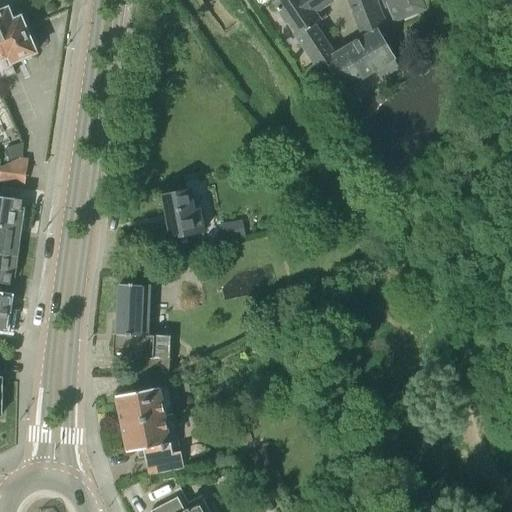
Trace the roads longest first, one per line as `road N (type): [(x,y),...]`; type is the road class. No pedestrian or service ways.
road 1 (tertiary): [(72,490),(73,354),(121,0)]
road 2 (tertiary): [(99,0),(47,366),(42,480)]
